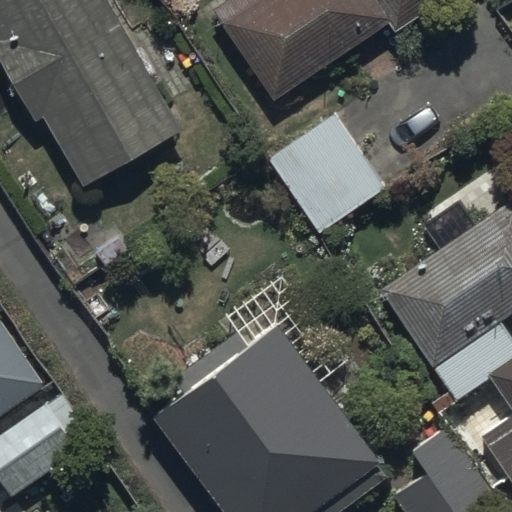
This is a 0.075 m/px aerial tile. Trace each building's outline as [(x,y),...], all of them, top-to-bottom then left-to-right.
[(187,131),(112,0),(0,0),(0,35),(4,43),(0,45),(0,52),(41,124),(48,121),(87,189),(187,131)] [(227,0),(215,8),(279,102),(394,24),(399,31),(445,0),(227,0)] [(270,155),(321,234),(388,190),(360,147),(363,145),(346,118),(341,121),(336,113),(270,155)] [(443,414),(492,378),(511,408),(511,416),(483,435),(511,480),(511,330),(506,321),(511,316),(511,204),(479,226),(460,198),(424,221),(443,251),(383,290),(449,392),(435,402),(443,414)] [(0,421),(49,386),(0,318),(0,421)] [(161,423),(225,511),(320,511),(388,463),(287,325),(253,349),(240,331),(185,371),(201,393),(161,423)] [(48,400),(0,433),(0,475),(15,497),(83,450),(48,400)] [(507,511),(448,425),(413,450),(429,473),(396,495),(407,511),(507,511)]
